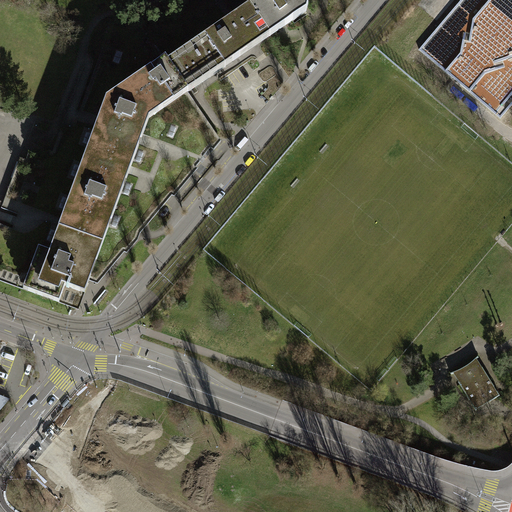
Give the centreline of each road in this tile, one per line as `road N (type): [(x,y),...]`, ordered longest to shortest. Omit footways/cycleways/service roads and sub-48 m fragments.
road 1 (tertiary): [(80,355),(377,0)]
road 2 (secondary): [(511,505),(158,375),(80,355)]
road 3 (secondary): [(0,450),(80,355)]
